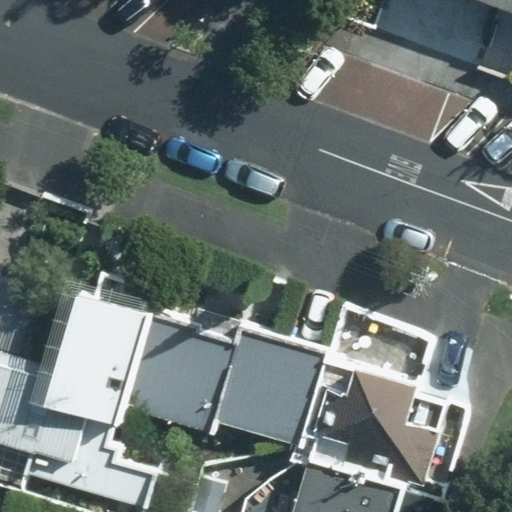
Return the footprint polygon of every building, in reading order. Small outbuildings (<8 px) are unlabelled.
[(511,0),(469,0),(511,13),(511,0)] [(123,453),(130,425),(132,417),(134,411),(156,330),(156,328),(158,321),(160,315),(90,297),(72,365),(0,345),(0,440),(48,453),(41,480),(156,511),(168,466),(123,453)] [(243,351),(245,345),(158,321),(156,328),(156,330),(134,411),(221,434),(222,428),(224,423),(242,353),(243,351)] [(307,445),(334,348),(250,325),(245,345),(243,351),(242,353),(224,423),(307,445)] [(307,445),(306,451),(319,455),(413,480),(455,491),(475,415),(429,402),(432,392),(330,364),(334,348),(307,445)] [(404,511),(413,480),(319,455),(303,511),(404,511)] [(5,511),(10,496),(0,494),(0,511),(5,511)]
